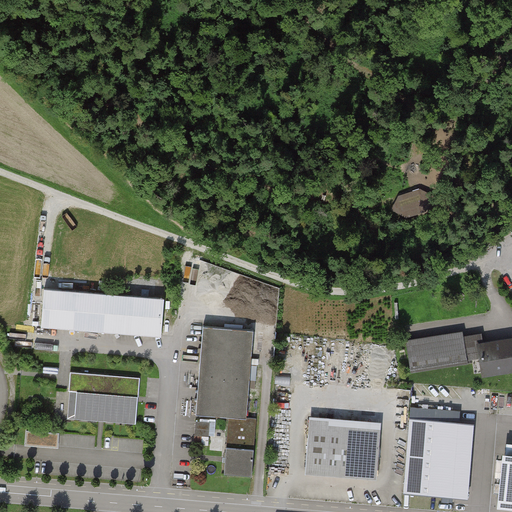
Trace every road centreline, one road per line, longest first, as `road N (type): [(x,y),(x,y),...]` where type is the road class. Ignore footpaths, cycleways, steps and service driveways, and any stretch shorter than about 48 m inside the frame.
road 1 (track): [(496,251),(413,285),(309,288),(0,170)]
road 2 (unclassified): [(235,511),(0,493)]
